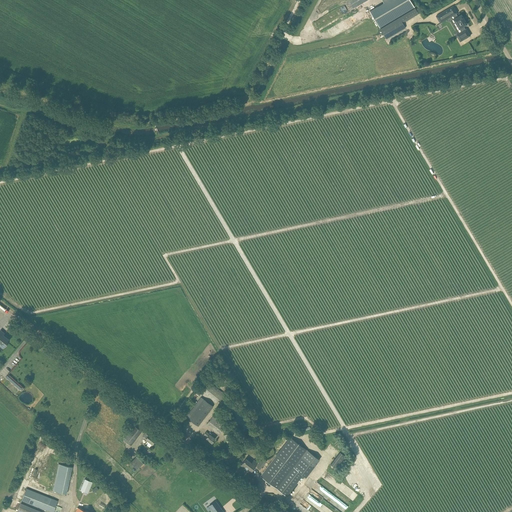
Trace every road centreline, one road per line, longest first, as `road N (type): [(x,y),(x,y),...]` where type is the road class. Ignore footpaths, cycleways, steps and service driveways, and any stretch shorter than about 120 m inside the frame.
road 1 (track): [(0,169),(511,64)]
road 2 (unclassified): [(281,511),(0,300)]
